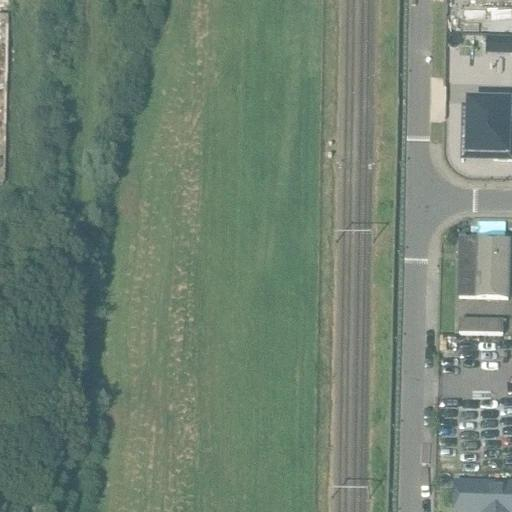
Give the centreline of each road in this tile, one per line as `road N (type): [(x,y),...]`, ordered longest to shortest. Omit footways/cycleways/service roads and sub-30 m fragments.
road 1 (track): [(91,0),(82,511)]
road 2 (residential): [(404,511),(412,199)]
road 3 (residential): [(412,199),(418,0)]
